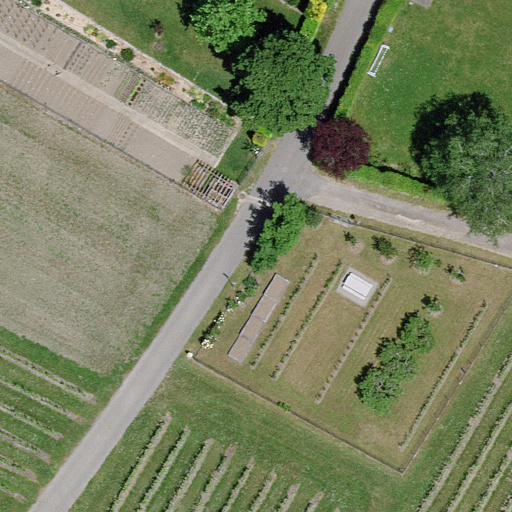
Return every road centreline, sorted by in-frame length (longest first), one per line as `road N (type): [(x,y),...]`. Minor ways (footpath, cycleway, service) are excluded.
road 1 (track): [(50,511),(280,181)]
road 2 (track): [(511,245),(280,181)]
road 3 (residential): [(280,181),(364,0)]
